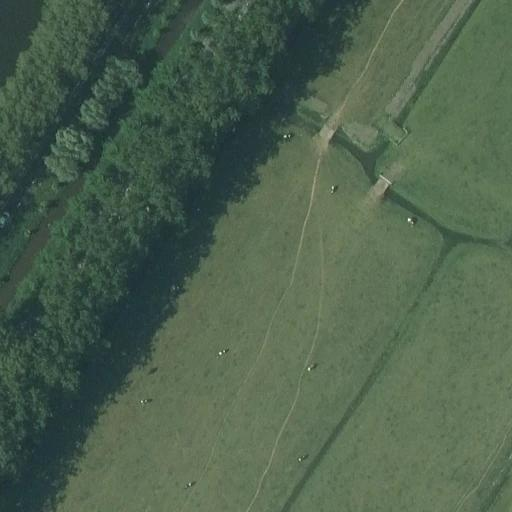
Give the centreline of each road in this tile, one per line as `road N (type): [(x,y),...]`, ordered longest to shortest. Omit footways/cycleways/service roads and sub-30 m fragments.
road 1 (unclassified): [(0,383),(244,0)]
road 2 (primary): [(0,210),(134,0)]
